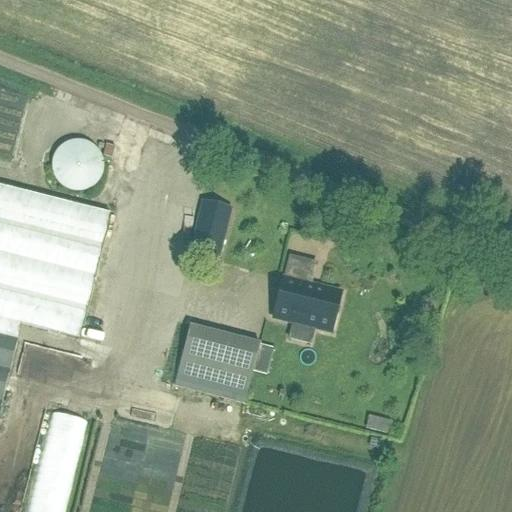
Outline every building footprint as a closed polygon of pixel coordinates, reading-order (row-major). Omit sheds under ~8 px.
[(50,164),(50,168),(50,173),(52,178),(54,182),(56,185),(59,189),(63,191),(67,193),(72,194),(76,195),(81,194),(85,193),(90,191),(93,189),(97,185),(99,182),(101,177),(102,173),(103,168),(102,164),(101,159),(99,155),(97,151),(93,148),(90,146),(85,144),(81,142),(76,142),(72,142),(67,144),(63,146),(59,148),(56,151),(54,155),(52,159),(50,164)] [(102,158),(111,160),(114,148),(105,146),(102,158)] [(0,321),(78,340),(108,216),(0,188),(0,321)] [(144,199),(120,261),(151,273),(171,220),(162,217),(166,207),(144,199)] [(232,218),(205,210),(193,249),(220,257),(232,218)] [(261,244),(258,261),(287,265),(289,248),(261,244)] [(315,330),(331,334),(332,330),(340,295),(322,291),(321,295),(310,292),(311,288),(310,288),(283,281),(282,281),(273,316),(272,320),(291,324),(315,330)] [(261,347),(189,330),(175,383),(247,400),(261,347)] [(0,407),(16,342),(0,337),(0,407)]
